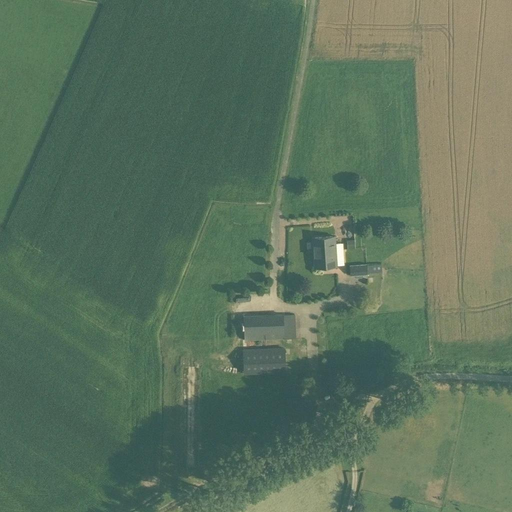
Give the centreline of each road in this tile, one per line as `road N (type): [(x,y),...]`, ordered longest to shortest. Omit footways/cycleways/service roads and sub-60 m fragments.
road 1 (unclassified): [(275,215),(313,0)]
road 2 (track): [(157,511),(318,425)]
road 3 (unclassified): [(372,396),(422,376),(511,379)]
